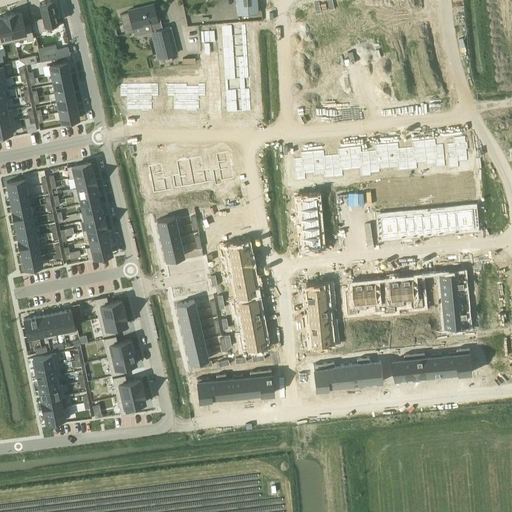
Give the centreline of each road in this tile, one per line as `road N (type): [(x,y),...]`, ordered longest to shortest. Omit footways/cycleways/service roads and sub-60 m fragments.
road 1 (residential): [(511,242),(272,262),(246,150),(251,141)]
road 2 (residential): [(168,427),(511,391)]
road 3 (residential): [(471,115),(287,130)]
road 4 (residential): [(0,448),(168,427)]
road 5 (residential): [(168,427),(133,271)]
road 6 (residential): [(251,141),(234,134),(103,137)]
road 7 (residential): [(103,137),(70,0)]
road 8 (residential): [(133,271),(103,137)]
road 9 (residential): [(287,130),(276,0)]
road 10 (residential): [(133,271),(14,295)]
road 11 (residential): [(471,115),(449,66),(443,0)]
